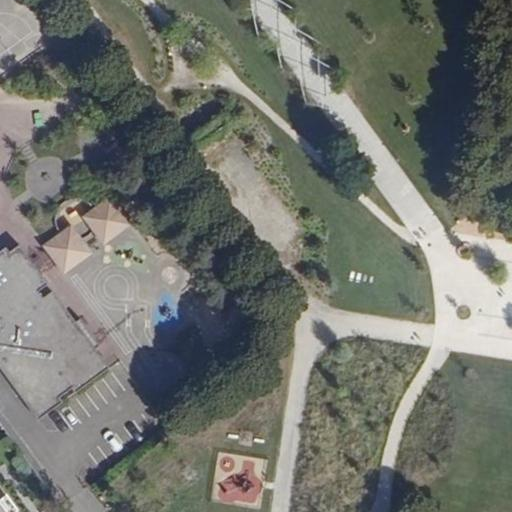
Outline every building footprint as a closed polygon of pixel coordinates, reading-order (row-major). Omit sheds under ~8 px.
[(132,224),(110,196),(81,217),(102,246),(132,224)] [(91,254),(70,225),(42,245),(63,275),(91,254)] [(0,367),(36,417),(62,399),(58,393),(69,384),(73,390),(108,365),(93,348),(100,343),(80,317),(74,321),(62,305),(53,312),(42,297),(36,289),(21,270),(31,262),(18,244),(9,251),(6,245),(0,250),(0,367)] [(36,289),(46,282),(31,262),(21,270),(36,289)] [(53,312),(62,305),(51,290),(42,297),(53,312)] [(0,511),(8,511),(0,500),(0,511)]
